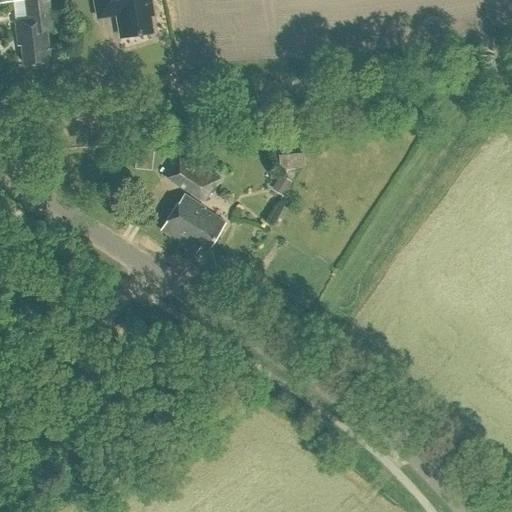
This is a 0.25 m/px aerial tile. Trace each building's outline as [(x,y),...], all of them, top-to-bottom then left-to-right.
[(22,48),(25,66),(52,62),(49,35),(55,34),(50,0),(0,0),(0,4),(26,1),(28,21),(16,22),(19,48),(22,48)] [(115,15),(119,38),(150,32),(145,7),(149,6),(148,0),(93,0),(96,18),(115,15)] [(134,167),(151,169),(153,149),(136,148),(134,167)] [(156,170),(204,201),(219,177),(178,150),(171,161),(164,156),(156,170)] [(278,155),(279,170),(304,167),(302,153),(278,155)] [(182,195),(159,230),(193,253),(198,245),(205,250),(223,223),(202,210),(203,209),(182,195)]
